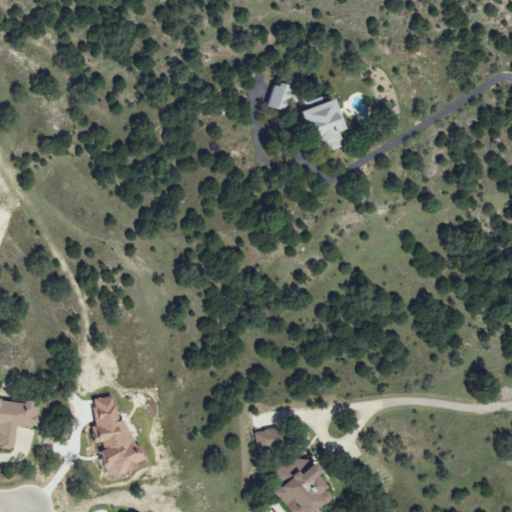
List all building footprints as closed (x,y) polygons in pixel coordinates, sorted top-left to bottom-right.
[(276,111),(284,87),(269,82),(262,106),(276,111)] [(294,110),(310,155),(337,146),(332,131),(336,129),(325,98),(294,110)] [(87,401),(88,443),(97,443),(98,451),(94,452),(95,461),(102,476),(116,475),(133,467),(133,462),(137,460),(107,397),(96,398),(87,401)] [(0,448),(9,449),(10,427),(30,428),(32,403),(0,400),(0,448)] [(251,432),(254,449),(275,446),(272,428),(251,432)] [(266,475),(275,485),(269,491),(287,511),(309,511),(326,497),(308,475),(313,470),(296,450),(266,475)]
